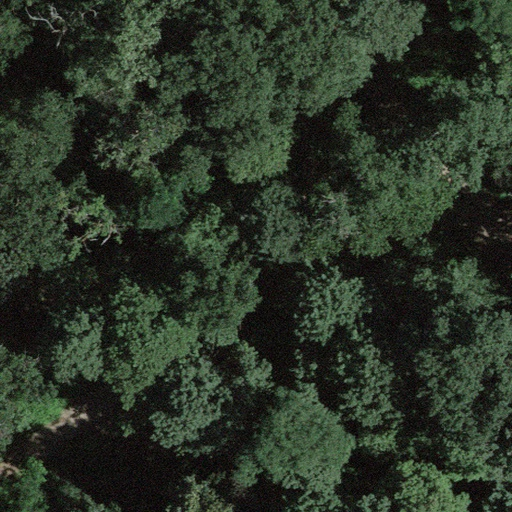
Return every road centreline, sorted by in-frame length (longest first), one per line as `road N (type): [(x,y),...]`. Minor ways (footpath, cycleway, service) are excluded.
road 1 (track): [(0,467),(439,178)]
road 2 (track): [(511,257),(290,0)]
